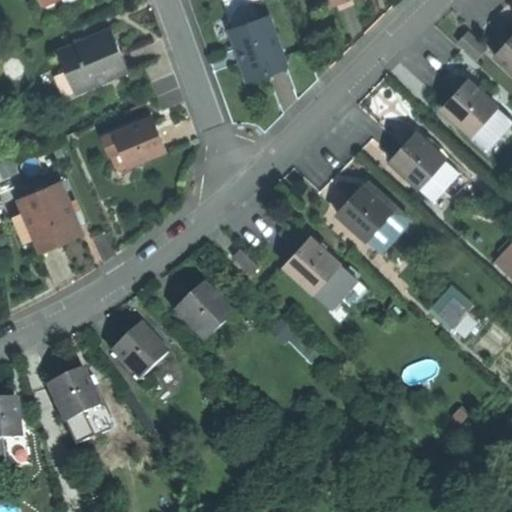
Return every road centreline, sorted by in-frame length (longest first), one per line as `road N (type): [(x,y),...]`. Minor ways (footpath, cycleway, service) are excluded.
road 1 (residential): [(235,196),(437,0)]
road 2 (residential): [(0,348),(137,275),(235,196)]
road 3 (residential): [(235,196),(170,0)]
